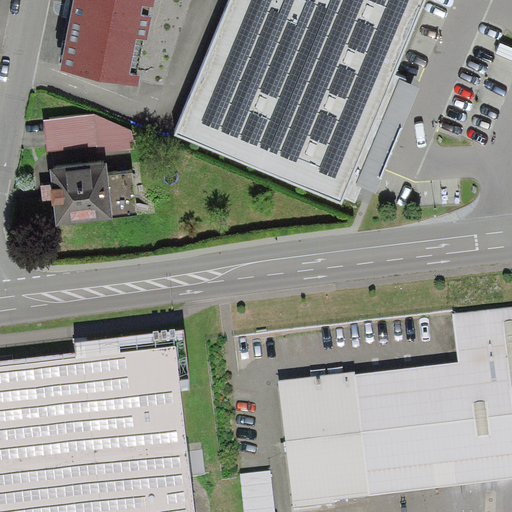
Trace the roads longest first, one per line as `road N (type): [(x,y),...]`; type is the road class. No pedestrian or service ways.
road 1 (secondary): [(511,238),(0,303)]
road 2 (residential): [(4,129),(30,0)]
